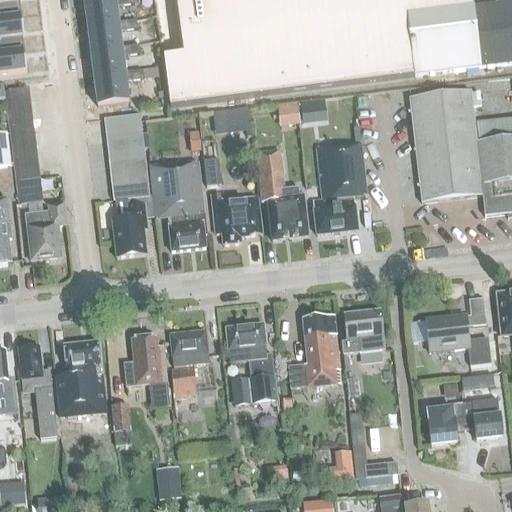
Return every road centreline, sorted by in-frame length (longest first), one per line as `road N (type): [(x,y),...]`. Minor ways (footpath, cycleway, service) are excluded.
road 1 (residential): [(95,306),(54,0)]
road 2 (unclassified): [(95,306),(390,276)]
road 3 (residential): [(390,276),(415,474),(455,497)]
road 4 (unclassified): [(390,276),(511,264)]
